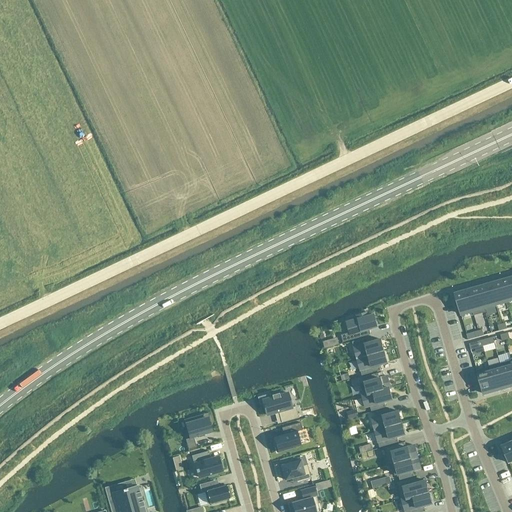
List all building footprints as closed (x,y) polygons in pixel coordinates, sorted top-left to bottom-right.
[(511,279),(501,282),(507,301),(511,299),(511,279)] [(507,301),(501,282),(490,285),(495,304),(496,304),(502,302),(507,301)] [(495,304),(490,285),(478,289),(484,310),(485,310),(496,306),(496,304),(495,304)] [(484,310),(478,289),(467,292),(472,311),(473,316),(486,312),(485,310),(484,310)] [(467,292),(467,290),(454,294),(456,301),(460,314),(472,311),(467,292)] [(343,342),(370,334),(369,329),(377,327),(373,315),(367,316),(366,313),(357,316),(358,319),(346,322),(349,333),(341,335),(343,342)] [(371,336),(352,341),(357,359),(384,351),(381,339),(372,342),(371,336)] [(342,343),(341,338),(329,341),(331,347),(342,343)] [(482,346),(481,340),(468,344),(470,350),(482,346)] [(387,362),(384,351),(357,359),(362,375),(380,370),(379,365),(387,362)] [(511,363),(511,360),(500,363),(506,387),(511,385),(511,363)] [(506,387),(500,363),(488,367),(495,390),(506,387)] [(495,390),(488,367),(476,370),(481,386),(483,394),(495,390)] [(360,383),(363,394),(363,395),(389,388),(390,388),(387,376),(379,378),(377,373),(363,377),(364,382),(360,383)] [(392,399),(389,388),(363,395),(363,394),(362,395),(365,407),(370,405),(371,411),(385,407),(384,402),(392,399)] [(271,395),(272,397),(262,400),(264,405),(263,405),(264,408),(267,415),(274,413),(278,412),(281,423),(298,418),(295,407),(291,408),(287,393),(279,395),(278,393),(271,395)] [(372,418),(375,430),(402,423),(398,411),(390,414),(389,408),(375,412),(376,417),(372,418)] [(348,419),(358,416),(356,410),(346,413),(348,419)] [(211,432),(207,418),(197,421),(196,417),(197,417),(197,416),(183,420),(184,421),(185,420),(190,438),(185,439),(188,449),(196,447),(193,438),(197,436),(198,438),(198,437),(198,436),(203,435),(203,436),(204,436),(203,435),(211,432)] [(283,434),(273,437),(273,438),(274,438),(276,445),(276,446),(278,452),(294,447),(295,447),(301,445),(300,444),(300,445),(296,432),(302,430),(300,423),(281,428),(283,428),(284,434),(283,434)] [(405,434),(402,423),(375,430),(380,447),(398,442),(397,437),(405,434)] [(511,461),(511,444),(511,441),(501,446),(502,447),(508,463),(511,461)] [(390,465),(391,465),(391,464),(417,457),(414,445),(406,448),(404,442),(385,448),(390,465)] [(221,458),(218,459),(218,457),(210,459),(208,451),(191,456),(193,465),(195,464),(196,469),(195,469),(196,472),(197,472),(199,478),(207,475),(208,478),(218,475),(217,473),(222,471),(221,469),(224,468),(221,458)] [(420,468),(417,457),(391,464),(391,465),(394,476),(398,475),(399,480),(414,476),(412,471),(420,468)] [(285,480),(295,477),(297,483),(310,479),(306,464),(302,466),(300,460),(281,465),(285,480)] [(380,480),(382,486),(391,483),(390,477),(380,480)] [(397,483),(401,500),(429,492),(425,481),(417,483),(416,477),(397,483)] [(201,493),(204,492),(207,504),(230,498),(226,485),(215,489),(212,481),(199,485),(201,493)] [(143,511),(137,487),(112,493),(115,501),(108,503),(110,511),(143,511)] [(291,503),(293,511),(317,511),(320,511),(315,496),(316,496),(314,487),(300,491),(303,500),(291,503)] [(432,503),(429,492),(401,500),(404,511),(422,511),(425,511),(424,506),(432,503)]
